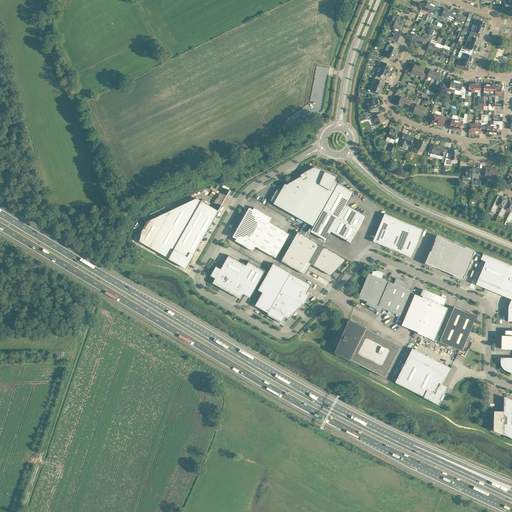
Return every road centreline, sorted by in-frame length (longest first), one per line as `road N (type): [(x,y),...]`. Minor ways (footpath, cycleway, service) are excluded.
road 1 (unclassified): [(303,156),(241,195),(197,273),(200,290),(288,336),(375,257),(484,303),(489,370),(511,386)]
road 2 (motorway): [(0,226),(300,405),(511,507)]
road 3 (motorway): [(410,447),(304,394),(0,213)]
road 4 (secondary): [(511,246),(404,200),(366,171)]
road 5 (residential): [(407,53),(388,100),(394,116),(466,140)]
road 6 (secondary): [(343,129),(351,70),(378,0)]
road 7 (secondary): [(371,0),(333,127)]
